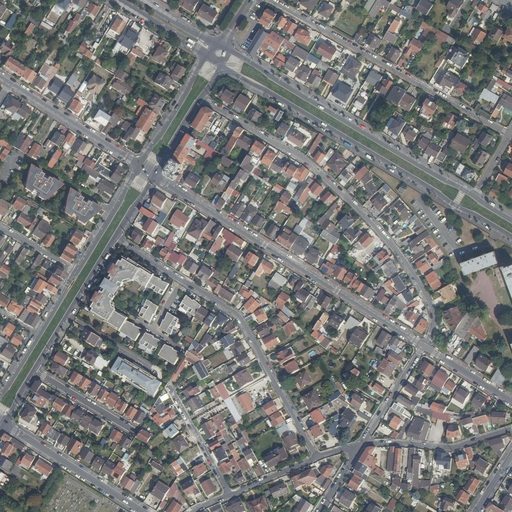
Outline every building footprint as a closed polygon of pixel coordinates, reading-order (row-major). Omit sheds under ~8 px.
[(56,0),(55,4),(64,9),(69,0),(56,0)] [(86,2),(83,0),(72,0),(69,5),(78,11),(82,9),(86,2)] [(193,11),(199,1),(197,0),(182,0),(181,3),(193,11)] [(303,0),(301,4),(306,6),(306,5),(312,8),(316,0),(303,0)] [(369,0),(363,10),(369,13),(376,0),(369,0)] [(389,3),(385,0),(376,0),(369,13),(374,16),(381,5),(382,6),(383,5),(387,7),(389,3)] [(432,6),(422,0),(420,0),(415,9),(414,12),(415,13),(417,10),(426,15),(432,6)] [(450,0),(446,7),(456,13),(462,3),(457,0),(450,0)] [(334,8),(325,3),(319,13),(327,18),(334,8)] [(90,4),(86,11),(84,10),(80,17),(79,19),(81,20),(82,21),(86,15),(88,16),(89,13),(95,17),(99,10),(90,4)] [(404,4),(401,9),(411,15),(415,9),(410,6),(409,7),(404,4)] [(482,18),(482,19),(482,20),(488,10),(488,9),(488,8),(481,4),(478,8),(484,12),(480,17),(482,18)] [(218,14),(205,6),(199,15),(213,23),(218,14)] [(456,13),(446,7),(444,11),(444,13),(452,18),(454,17),(456,13)] [(268,9),(264,15),(273,20),(277,14),(268,9)] [(405,19),(406,16),(409,18),(412,15),(411,15),(401,9),(399,11),(402,13),(400,15),(405,19)] [(492,12),(488,10),(482,20),(486,22),(492,12)] [(26,19),(16,13),(15,15),(19,17),(25,21),(26,19)] [(26,19),(25,21),(30,24),(34,27),(37,29),(41,23),(28,15),(26,19)] [(286,17),(283,15),(277,24),(283,27),(288,20),(286,18),(286,17)] [(272,21),(263,16),(260,22),(268,27),(272,21)] [(401,20),(396,17),(383,38),(394,44),(398,37),(392,33),(401,20)] [(118,36),(124,26),(116,21),(110,31),(118,36)] [(297,26),(290,21),(285,30),(292,34),(297,26)] [(423,21),(421,25),(431,31),(432,31),(434,27),(423,21)] [(61,41),(59,39),(58,41),(58,42),(63,44),(75,25),(70,22),(68,26),(64,33),(66,33),(61,41)] [(34,27),(30,24),(24,33),(28,36),(34,27)] [(499,28),(495,26),(489,35),(497,39),(495,42),(497,43),(503,33),(498,30),(499,28)] [(308,34),(298,27),(292,36),(306,44),(310,39),(306,37),(308,34)] [(444,45),(446,41),(452,44),(455,39),(444,33),(434,27),(432,31),(436,33),(435,35),(433,39),(444,45)] [(486,34),(477,28),(470,40),(474,42),(476,39),(481,41),(486,34)] [(260,29),(256,37),(264,42),(268,34),(260,29)] [(129,33),(124,30),(117,43),(130,51),(137,38),(129,33)] [(268,34),(264,42),(269,45),(278,50),(282,43),(284,39),(276,34),(274,38),(268,34)] [(379,39),(371,34),(366,42),(375,47),(379,39)] [(257,53),(259,49),(265,53),(269,45),(264,42),(256,37),(248,51),(256,56),(258,53),(257,53)] [(284,39),(282,43),(294,50),(296,45),(292,43),(289,41),(285,39),(285,38),(284,39)] [(411,41),(407,47),(417,53),(423,44),(413,38),(411,41)] [(14,48),(4,41),(0,46),(0,50),(3,53),(2,55),(8,59),(8,58),(14,48)] [(82,54),(81,54),(89,59),(92,55),(91,54),(88,52),(84,50),(87,45),(82,42),(77,51),(82,54)] [(323,42),(318,52),(329,59),(335,49),(323,42)] [(469,42),(466,46),(477,52),(479,48),(469,42)] [(117,43),(114,46),(127,54),(128,54),(130,51),(117,43)] [(278,50),(269,45),(265,53),(273,58),(278,50)] [(457,48),(452,45),(450,48),(444,58),(444,59),(456,65),(456,64),(462,68),(468,58),(466,56),(468,52),(458,46),(457,48)] [(401,53),(392,47),(386,56),(396,61),(401,53)] [(442,54),(435,65),(438,67),(439,66),(444,59),(444,58),(450,48),(447,47),(443,55),(442,54)] [(158,49),(152,58),(161,63),(167,54),(158,49)] [(142,59),(143,56),(141,55),(134,51),(132,50),(130,53),(142,61),(143,60),(142,59)] [(309,53),(308,55),(319,62),(320,60),(309,53)] [(122,65),(129,69),(135,59),(128,54),(122,65)] [(287,59),(279,54),(274,63),(281,68),(287,59)] [(301,63),(290,56),(285,65),(294,71),(297,66),(298,67),(301,63)] [(362,64),(350,57),(344,68),(355,75),(362,64)] [(8,59),(3,67),(19,77),(24,69),(16,63),(14,62),(8,58),(8,59)] [(53,63),(47,59),(31,85),(40,90),(42,87),(45,82),(42,81),(50,68),(53,63)] [(323,66),(321,68),(327,72),(329,69),(330,66),(320,60),(319,62),(318,63),(323,66)] [(311,70),(304,66),(297,77),(305,83),(308,77),(307,76),(311,70)] [(171,75),(172,75),(171,77),(169,80),(173,83),(176,84),(184,71),(177,67),(175,70),(172,68),(171,71),(173,72),(171,75)] [(502,72),(511,77),(511,71),(509,70),(504,67),(502,72)] [(52,69),(50,68),(42,81),(45,82),(42,87),(45,89),(48,84),(56,72),(52,69)] [(20,78),(29,83),(35,75),(26,69),(20,78)] [(318,87),(323,78),(320,76),(322,72),(316,69),(308,82),(318,87)] [(333,84),(338,75),(336,74),(333,71),(329,69),(327,72),(324,78),(333,84)] [(113,83),(111,88),(124,96),(126,98),(130,90),(127,88),(122,85),(123,83),(127,76),(118,70),(114,76),(113,77),(117,80),(115,84),(113,83)] [(376,72),(372,70),(366,80),(377,87),(379,83),(382,78),(375,73),(376,72)] [(449,90),(454,81),(458,83),(459,81),(461,77),(458,75),(457,77),(453,74),(450,78),(441,72),(436,82),(449,90)] [(331,91),(334,93),(339,84),(345,75),(341,73),(336,82),(331,91)] [(152,84),(167,93),(173,83),(169,80),(162,76),(160,74),(159,74),(152,84)] [(104,83),(93,76),(86,87),(97,94),(104,83)] [(497,80),(491,77),(484,88),(495,94),(498,89),(493,86),(497,80)] [(74,82),(69,78),(65,84),(71,87),(74,82)] [(381,85),(379,83),(377,87),(372,94),(382,100),(392,82),(388,80),(385,79),(381,85)] [(499,82),(497,80),(493,86),(498,89),(498,88),(499,88),(501,84),(511,90),(511,85),(508,84),(501,79),(499,82)] [(55,80),(48,90),(58,96),(63,88),(64,86),(55,80)] [(463,94),(468,86),(459,81),(458,83),(454,89),(463,94)] [(339,84),(334,93),(338,96),(341,97),(346,100),(351,91),(346,88),(344,86),(339,84)] [(392,101),(396,102),(399,104),(405,94),(402,92),(403,90),(399,87),(397,89),(394,88),(387,99),(392,101)] [(63,88),(58,96),(63,100),(63,101),(67,103),(72,94),(63,88)] [(231,104),(236,96),(224,88),(219,97),(231,104)] [(487,99),(495,104),(499,96),(495,94),(484,88),(479,96),(487,100),(487,99)] [(498,88),(498,89),(495,94),(499,96),(503,90),(499,88),(498,88)] [(79,98),(82,94),(77,92),(72,100),(73,101),(68,108),(77,114),(82,106),(76,103),(79,98)] [(235,105),(246,112),(253,100),(242,93),(235,105)] [(405,94),(399,104),(398,106),(408,113),(416,101),(405,94)] [(363,97),(360,95),(354,104),(361,108),(365,100),(363,99),(363,97)] [(135,101),(134,103),(145,110),(156,117),(158,113),(157,112),(163,103),(153,97),(148,105),(138,99),(136,102),(135,101)] [(502,97),(492,114),(496,116),(502,105),(511,110),(511,103),(505,99),(502,97)] [(422,110),(422,111),(419,115),(429,121),(438,106),(435,103),(429,100),(427,99),(424,104),(426,105),(422,110)] [(11,100),(5,110),(6,111),(9,112),(13,115),(15,113),(19,105),(11,100)] [(481,103),(479,102),(476,106),(489,114),(492,109),(487,107),(489,103),(483,100),(481,103)] [(30,112),(19,105),(15,113),(25,119),(30,112)] [(97,111),(91,120),(103,128),(112,115),(116,108),(114,107),(110,113),(109,112),(106,117),(97,111)] [(274,129),(277,131),(284,120),(288,114),(280,109),(278,111),(270,107),(268,110),(272,112),(270,116),(279,121),(274,129)] [(214,112),(207,108),(203,108),(192,127),(196,129),(200,132),(204,134),(206,135),(217,116),(213,114),(214,112)] [(248,117),(257,122),(261,115),(251,108),(250,110),(252,111),(248,117)] [(145,110),(139,119),(150,126),(156,117),(145,110)] [(448,127),(450,124),(453,125),(458,118),(450,113),(443,124),(448,127)] [(119,119),(112,115),(103,128),(100,133),(104,136),(109,127),(113,130),(119,119)] [(150,126),(139,119),(133,128),(137,131),(144,135),(150,126)] [(398,135),(406,122),(401,119),(399,123),(394,120),(388,129),(398,135)] [(120,129),(124,132),(128,125),(120,120),(119,123),(122,125),(120,129)] [(285,121),(284,120),(277,131),(285,136),(290,128),(287,126),(283,124),(285,121)] [(128,138),(131,140),(137,131),(133,128),(129,126),(128,127),(129,128),(129,129),(121,141),(124,143),(128,138)] [(244,130),(238,127),(233,136),(239,139),(241,134),(244,130)] [(200,132),(196,129),(191,136),(196,139),(200,132)] [(409,129),(405,136),(413,141),(417,133),(409,129)] [(293,130),(288,139),(293,142),(298,133),(293,130)] [(492,137),(484,132),(482,136),(479,140),(478,141),(486,146),(492,137)] [(308,139),(298,133),(293,142),(302,148),(308,139)] [(320,133),(320,134),(309,152),(310,153),(312,150),(313,151),(320,139),(323,135),(320,133)] [(464,154),(471,141),(457,133),(450,145),(451,146),(464,154)] [(54,134),(51,140),(59,145),(62,139),(54,134)] [(191,136),(188,134),(181,145),(190,150),(197,140),(196,139),(191,136)] [(241,134),(239,139),(237,143),(248,149),(253,141),(241,134)] [(74,139),(68,135),(64,142),(70,146),(74,139)] [(432,141),(422,135),(417,142),(427,149),(432,141)] [(435,135),(432,141),(427,149),(426,150),(425,151),(436,158),(440,151),(442,152),(445,148),(449,140),(444,137),(443,139),(435,135)] [(209,139),(206,136),(202,143),(209,147),(212,142),(215,138),(211,136),(209,139)] [(229,144),(234,147),(237,143),(239,139),(233,136),(229,144)] [(32,142),(26,138),(24,142),(18,151),(24,154),(26,151),(32,142)] [(24,142),(20,140),(15,149),(18,151),(24,142)] [(71,151),(76,143),(74,141),(69,150),(66,154),(65,154),(67,156),(71,151)] [(76,143),(71,151),(74,153),(77,150),(81,152),(84,146),(77,141),(76,143)] [(196,144),(207,151),(203,158),(210,163),(217,152),(213,150),(209,147),(202,143),(199,141),(196,144)] [(262,145),(257,141),(248,155),(251,157),(255,151),(261,154),(265,149),(262,146),(262,145)] [(224,156),(227,158),(231,152),(234,147),(229,144),(226,149),(224,148),(220,154),(224,156)] [(37,147),(34,145),(27,156),(31,158),(36,150),(36,149),(37,147)] [(190,150),(181,145),(175,154),(184,160),(192,165),(194,166),(200,157),(197,155),(194,160),(187,156),(189,152),(190,153),(190,154),(192,156),(194,153),(190,150)] [(2,154),(0,156),(0,160),(3,162),(11,149),(7,146),(6,148),(5,150),(2,154)] [(36,149),(36,150),(31,158),(34,160),(41,150),(37,147),(36,149)] [(445,148),(442,152),(447,155),(454,160),(457,156),(445,148)] [(61,151),(57,149),(47,164),(52,166),(61,151)] [(473,162),(480,167),(487,153),(480,149),(473,162)] [(43,151),(41,150),(34,160),(37,162),(43,151)] [(315,153),(312,158),(320,164),(324,158),(328,160),(334,152),(331,150),(327,154),(321,150),(317,155),(315,153)] [(276,158),(277,157),(268,151),(262,162),(266,164),(264,167),(269,170),(270,168),(276,158)] [(440,151),(436,158),(442,162),(447,155),(442,152),(440,151)] [(165,171),(166,175),(182,185),(184,182),(190,173),(194,166),(192,165),(183,179),(175,174),(177,171),(178,172),(179,170),(178,170),(184,160),(175,154),(165,171)] [(344,160),(337,154),(328,166),(338,175),(346,165),(342,162),(344,160)] [(251,157),(248,155),(241,167),(246,169),(253,158),(251,157)] [(78,156),(75,160),(77,162),(82,165),(85,160),(78,156)] [(227,158),(224,156),(221,162),(229,168),(232,163),(233,162),(227,158)] [(280,160),(276,158),(270,168),(281,174),(283,170),(287,164),(282,161),(282,162),(279,161),(280,160)] [(328,160),(324,158),(320,164),(323,166),(328,160)] [(85,160),(82,165),(90,170),(93,166),(96,162),(92,159),(89,163),(85,160)] [(98,184),(96,188),(100,191),(100,190),(103,191),(109,195),(114,188),(101,180),(100,180),(96,178),(98,175),(90,170),(82,165),(77,162),(74,166),(80,169),(79,171),(88,176),(87,178),(96,183),(96,182),(98,184)] [(232,163),(234,164),(245,171),(246,170),(246,169),(241,167),(241,166),(233,162),(232,163)] [(288,162),(287,164),(283,170),(294,177),(296,173),(298,169),(288,162)] [(350,164),(347,168),(350,174),(355,169),(350,164)] [(472,177),(474,172),(460,164),(455,172),(461,176),(461,177),(470,182),(472,177)] [(360,180),(361,179),(362,180),(366,175),(365,174),(369,170),(364,165),(361,168),(362,169),(355,176),(360,180)] [(93,166),(90,170),(98,175),(100,176),(102,172),(93,166)] [(301,169),(299,168),(298,169),(296,173),(294,177),(293,177),(301,182),(301,181),(302,182),(309,171),(303,166),(301,169)] [(117,168),(113,174),(104,169),(102,172),(100,176),(105,179),(106,178),(116,184),(121,176),(120,176),(123,171),(117,168)] [(347,168),(340,176),(344,179),(343,180),(347,183),(352,177),(350,175),(350,174),(347,168)] [(26,180),(29,182),(25,187),(24,190),(29,193),(30,192),(31,191),(38,195),(37,196),(37,198),(43,201),(44,199),(48,193),(50,194),(57,183),(51,179),(49,180),(47,178),(46,180),(45,181),(41,178),(41,177),(42,175),(39,173),(38,172),(32,169),(26,180)] [(246,170),(245,171),(242,177),(240,179),(245,183),(251,173),(249,172),(246,170)] [(367,174),(368,175),(372,180),(376,177),(377,177),(370,171),(367,174)] [(184,182),(195,188),(200,180),(190,173),(184,182)] [(235,176),(236,177),(229,187),(233,190),(240,179),(242,177),(236,173),(235,176)] [(495,180),(503,185),(507,178),(499,173),(495,180)] [(216,188),(221,192),(227,183),(226,182),(227,179),(228,178),(224,175),(223,178),(218,174),(213,183),(217,186),(216,188)] [(370,193),(366,196),(369,200),(377,193),(371,186),(373,184),(371,181),(372,180),(368,175),(362,181),(366,185),(364,186),(370,193)] [(302,188),(296,196),(297,197),(299,198),(312,180),(310,178),(302,188)] [(323,189),(312,180),(299,198),(301,200),(306,193),(307,194),(311,190),(318,196),(323,189)] [(347,191),(350,193),(356,186),(354,185),(353,187),(352,186),(347,191)] [(232,192),(239,196),(240,194),(233,190),(229,187),(225,193),(216,206),(221,210),(232,192)] [(502,195),(492,189),(489,195),(492,197),(493,196),(495,198),(495,199),(499,201),(500,199),(499,199),(502,195)] [(65,203),(67,205),(64,211),(63,213),(68,216),(69,216),(70,214),(76,218),(76,219),(76,221),(81,224),(82,222),(86,216),(89,218),(91,215),(96,207),(90,203),(89,204),(85,202),(84,203),(84,204),(79,202),(80,201),(81,199),(77,197),(77,195),(71,192),(65,203)] [(329,192),(322,200),(327,204),(330,200),(331,202),(335,198),(329,192)] [(157,193),(150,206),(162,214),(166,217),(167,217),(176,203),(173,201),(172,203),(157,193)] [(284,204),(286,205),(291,197),(285,193),(280,199),(282,200),(281,203),(284,205),(284,204)] [(379,194),(371,203),(375,207),(376,205),(377,206),(384,199),(379,194)] [(221,198),(217,196),(212,204),(216,206),(221,198)] [(17,199),(12,207),(22,212),(26,206),(26,205),(27,204),(17,199)] [(389,204),(384,199),(377,206),(382,211),(389,204)] [(10,207),(0,200),(0,213),(4,217),(10,207)] [(290,209),(278,201),(273,210),(280,214),(282,210),(290,215),(293,211),(290,209)] [(27,204),(26,205),(37,211),(39,208),(28,202),(27,204)] [(232,212),(239,217),(244,209),(242,208),(244,205),(242,203),(239,206),(237,204),(232,212)] [(336,203),(324,215),(315,225),(320,228),(323,230),(328,233),(333,227),(329,223),(330,222),(327,220),(333,212),(332,211),(338,205),(336,203)] [(400,203),(395,207),(404,218),(409,214),(400,203)] [(26,217),(31,209),(26,206),(22,212),(16,221),(26,227),(25,228),(30,231),(36,220),(31,217),(30,220),(26,217)] [(253,215),(256,211),(248,206),(245,210),(246,210),(241,218),(249,223),(254,215),(253,215)] [(40,213),(39,215),(42,217),(45,212),(39,208),(37,211),(40,213)] [(140,213),(150,220),(159,225),(161,226),(167,217),(166,217),(162,214),(159,219),(142,209),(140,213)] [(188,230),(193,222),(180,214),(175,222),(179,225),(178,226),(181,228),(182,226),(188,230)] [(260,228),(265,220),(257,215),(252,223),(260,228)] [(354,224),(345,216),(338,224),(346,232),(349,228),(354,224)] [(284,231),(277,240),(285,245),(285,244),(291,248),(299,236),(305,225),(308,221),(305,218),(304,218),(299,226),(297,225),(293,233),(292,232),(291,235),(284,231)] [(417,226),(412,229),(418,237),(427,231),(426,229),(417,218),(414,221),(417,226)] [(144,231),(152,236),(159,225),(150,220),(145,228),(146,229),(144,231)] [(211,221),(209,225),(202,236),(210,241),(213,237),(209,234),(208,234),(209,232),(213,226),(215,223),(211,221)] [(197,222),(189,234),(199,240),(201,238),(202,236),(209,225),(203,222),(202,224),(197,222)] [(48,231),(38,225),(32,234),(42,240),(47,233),(48,231)] [(272,225),(267,234),(273,238),(274,236),(276,238),(278,236),(276,234),(279,229),(272,225)] [(220,227),(206,249),(210,251),(219,236),(224,229),(220,227)] [(169,228),(168,231),(171,233),(163,246),(167,249),(177,233),(169,228)] [(358,230),(355,234),(349,228),(346,232),(343,235),(351,243),(362,234),(358,230)] [(69,242),(75,246),(83,235),(76,230),(69,242)] [(133,235),(134,236),(131,240),(138,244),(144,236),(136,230),(133,235)] [(225,246),(229,249),(231,245),(233,242),(236,237),(225,230),(223,234),(225,236),(223,238),(228,241),(225,246)] [(333,231),(330,234),(338,239),(342,236),(333,231)] [(409,244),(416,254),(424,249),(420,243),(426,238),(433,248),(437,245),(427,231),(418,237),(411,242),(409,244)] [(359,241),(366,248),(373,241),(366,234),(359,241)] [(155,236),(152,239),(158,243),(161,245),(163,241),(155,236)] [(210,251),(214,253),(223,240),(221,239),(222,237),(219,236),(210,251)] [(310,243),(299,236),(291,248),(295,250),(296,249),(304,253),(310,243)] [(154,245),(149,242),(151,239),(148,237),(146,240),(147,241),(143,247),(147,250),(147,248),(151,251),(154,245)] [(233,242),(243,247),(246,243),(236,237),(233,242)] [(40,245),(46,249),(51,242),(45,239),(40,245)] [(336,253),(339,247),(335,244),(325,259),(328,261),(330,259),(333,255),(332,255),(334,251),(336,253)] [(75,250),(67,245),(63,251),(71,256),(75,250)] [(231,245),(229,249),(225,255),(237,263),(243,253),(231,245)] [(437,245),(433,248),(431,250),(432,252),(436,249),(440,254),(442,253),(439,248),(437,245)] [(8,246),(4,254),(8,256),(12,249),(8,246)] [(353,246),(349,250),(355,256),(359,252),(353,246)] [(317,257),(319,253),(312,248),(308,254),(309,254),(306,259),(313,263),(314,263),(316,264),(319,258),(317,257)] [(27,252),(22,250),(13,265),(27,273),(28,272),(18,266),(27,252)] [(163,259),(167,262),(173,252),(170,250),(168,253),(163,250),(160,254),(164,257),(163,259)] [(434,265),(439,262),(432,252),(431,250),(426,253),(434,265)] [(495,251),(461,263),(466,274),(499,263),(495,251)] [(385,255),(382,252),(376,256),(374,257),(379,265),(382,263),(390,257),(387,253),(385,255)] [(70,257),(62,253),(59,258),(67,263),(70,257)] [(176,264),(177,263),(183,266),(187,260),(181,256),(180,258),(173,253),(169,260),(176,264)] [(253,267),(258,259),(250,254),(245,262),(253,267)] [(0,271),(5,275),(7,276),(9,271),(1,266),(0,264),(0,262),(3,257),(0,255),(0,271)] [(37,256),(35,260),(32,265),(28,272),(27,273),(31,276),(41,259),(37,256)] [(135,342),(142,330),(141,331),(134,327),(134,326),(134,325),(133,327),(125,322),(127,319),(121,315),(120,316),(114,312),(115,311),(112,309),(111,303),(114,297),(114,295),(118,288),(120,287),(124,282),(129,280),(133,282),(134,280),(139,284),(139,285),(145,289),(146,287),(154,291),(154,292),(162,296),(169,285),(169,284),(168,285),(161,281),(162,280),(161,280),(161,281),(154,276),(154,275),(129,259),(128,260),(123,258),(125,259),(123,263),(121,261),(117,267),(115,265),(109,274),(111,276),(108,281),(106,280),(101,288),(103,289),(100,294),(97,293),(92,302),(94,304),(91,309),(93,310),(91,313),(89,312),(89,313),(95,316),(94,317),(106,325),(107,323),(112,326),(111,328),(119,333),(128,336),(127,337),(135,341),(135,342)] [(194,275),(198,268),(190,263),(191,261),(189,260),(185,266),(187,267),(186,270),(194,275)] [(264,261),(256,275),(259,278),(264,271),(270,275),(274,268),(264,261)] [(325,261),(321,268),(329,273),(332,275),(336,268),(333,266),(334,264),(330,262),(329,264),(325,261)] [(426,263),(423,265),(420,261),(416,264),(423,273),(430,268),(426,263)] [(398,271),(391,262),(382,267),(388,277),(398,271)] [(511,264),(504,268),(504,266),(494,270),(501,289),(511,286),(511,290),(511,264)] [(238,269),(234,267),(228,277),(232,279),(238,269)] [(342,279),(347,272),(339,267),(334,275),(338,277),(338,276),(342,279)] [(64,273),(57,268),(53,275),(60,279),(62,281),(65,276),(64,273)] [(203,268),(198,277),(208,284),(214,274),(203,268)] [(214,274),(208,284),(207,285),(214,289),(213,292),(217,294),(222,288),(219,286),(220,284),(215,281),(220,274),(215,271),(214,274)] [(434,290),(442,285),(434,271),(426,276),(434,290)] [(52,274),(47,281),(37,275),(35,278),(40,281),(44,283),(46,285),(47,283),(50,285),(51,284),(55,286),(60,279),(53,275),(52,274)] [(351,286),(356,279),(349,274),(345,280),(348,283),(348,284),(351,286)] [(286,281),(276,275),(267,288),(271,290),(272,287),(275,289),(280,283),(283,285),(286,281)] [(398,277),(394,279),(398,286),(400,290),(401,292),(406,289),(398,277)] [(294,289),(298,283),(294,280),(290,287),(294,289)] [(40,281),(33,292),(37,294),(41,288),(44,283),(40,281)] [(304,303),(301,309),(305,311),(307,307),(313,297),(303,291),(307,284),(302,281),(295,292),(298,294),(296,297),(304,303)] [(355,289),(359,291),(364,285),(358,281),(354,287),(356,288),(355,289)] [(44,283),(41,288),(53,296),(56,291),(46,285),(44,283)] [(384,284),(382,286),(389,294),(392,292),(386,286),(384,284)] [(452,285),(441,289),(445,303),(457,300),(452,285)] [(244,286),(239,294),(246,298),(249,300),(255,294),(247,289),(244,287),(244,286)] [(374,292),(365,286),(360,293),(370,299),(374,292)] [(222,287),(222,288),(217,294),(230,302),(235,295),(222,287)] [(0,305),(3,308),(7,301),(8,301),(9,301),(12,295),(16,290),(13,288),(7,297),(1,293),(0,294),(0,305)] [(411,293),(408,289),(407,290),(398,295),(396,296),(403,303),(407,300),(409,302),(413,300),(409,294),(411,293)] [(29,290),(25,296),(40,305),(41,306),(45,299),(37,294),(33,292),(29,290)] [(386,296),(387,293),(382,290),(376,298),(387,305),(390,300),(385,297),(386,296)] [(282,293),(279,299),(286,304),(287,303),(290,298),(282,293)] [(396,296),(395,295),(393,298),(384,311),(389,314),(393,307),(394,305),(398,307),(400,309),(399,311),(401,312),(404,308),(405,306),(403,303),(396,296)] [(25,296),(22,301),(37,310),(40,305),(25,296)] [(323,296),(318,304),(325,309),(331,301),(323,296)] [(256,310),(262,303),(254,297),(249,303),(256,310)] [(313,297),(307,307),(310,309),(317,299),(313,297)] [(201,307),(186,298),(181,307),(187,312),(188,312),(195,317),(200,309),(201,307)] [(22,301),(18,307),(21,308),(23,310),(28,313),(33,316),(37,310),(22,301)] [(158,307),(147,301),(144,309),(143,308),(139,317),(150,323),(149,323),(153,315),(155,316),(154,315),(158,307)] [(419,305),(417,301),(407,307),(410,310),(419,305)] [(282,302),(278,309),(282,311),(284,307),(286,305),(282,302)] [(17,316),(19,313),(21,314),(23,310),(21,308),(21,309),(10,303),(6,309),(17,316)] [(457,306),(444,312),(448,322),(455,331),(454,334),(462,339),(463,338),(468,330),(475,319),(473,318),(468,315),(466,313),(464,317),(462,316),(457,306)] [(282,311),(281,312),(281,313),(289,320),(291,321),(293,316),(284,307),(282,311)] [(207,313),(200,309),(195,317),(194,317),(205,324),(211,314),(208,311),(207,313)] [(428,316),(425,309),(421,312),(423,314),(415,327),(417,328),(416,329),(422,334),(427,325),(428,323),(424,321),(428,316)] [(23,310),(21,314),(17,320),(22,323),(28,313),(23,310)] [(264,320),(262,316),(265,314),(264,313),(262,310),(255,314),(260,322),(264,320)] [(414,324),(419,316),(410,310),(409,312),(405,318),(414,324)] [(330,316),(325,312),(309,337),(310,337),(311,335),(316,340),(318,341),(322,337),(317,333),(322,323),(324,324),(330,316)] [(278,317),(286,323),(289,320),(281,313),(278,317)] [(168,314),(169,314),(165,322),(163,321),(164,322),(160,330),(171,336),(175,326),(177,327),(179,318),(168,314)] [(32,318),(29,317),(25,325),(32,330),(39,319),(33,316),(32,318)] [(220,316),(213,327),(216,329),(219,325),(222,326),(224,324),(226,325),(228,320),(220,316)] [(477,316),(475,319),(468,330),(472,333),(478,338),(479,337),(483,340),(487,336),(480,322),(477,316)] [(338,320),(335,318),(330,325),(339,331),(345,322),(339,318),(338,320)] [(351,318),(345,327),(355,333),(358,328),(360,324),(351,318)] [(296,332),(292,325),(294,324),(292,322),(287,325),(287,326),(284,328),(288,336),(296,332)] [(448,322),(446,323),(454,334),(455,331),(448,322)] [(6,324),(1,333),(8,337),(13,329),(6,324)] [(224,330),(222,332),(226,338),(230,336),(230,335),(237,331),(234,327),(233,327),(231,324),(224,330)] [(257,330),(261,338),(265,336),(265,335),(266,334),(265,331),(267,330),(265,325),(257,330)] [(352,338),(353,339),(352,342),(350,341),(348,344),(359,351),(362,346),(369,336),(358,328),(355,333),(352,338)] [(87,331),(82,339),(95,348),(100,339),(101,338),(88,330),(87,331)] [(472,333),(468,330),(463,338),(467,340),(472,333)] [(388,344),(392,338),(383,332),(377,343),(387,349),(389,345),(388,344)] [(199,333),(194,342),(192,345),(193,348),(195,351),(199,346),(197,345),(202,336),(199,333)] [(154,338),(153,339),(145,334),(139,345),(147,348),(146,349),(154,353),(161,342),(160,343),(153,339),(154,338)] [(210,337),(206,334),(199,346),(195,351),(197,355),(213,341),(214,340),(210,337)] [(16,347),(21,339),(14,335),(9,343),(16,347)] [(226,338),(221,341),(226,350),(230,348),(237,344),(231,335),(230,336),(226,338)] [(268,349),(279,344),(274,335),(264,341),(268,349)] [(325,340),(322,337),(318,341),(317,343),(326,351),(331,343),(326,340),(325,340)] [(0,338),(0,348),(4,350),(0,356),(7,360),(13,351),(9,348),(9,347),(8,346),(9,344),(5,341),(0,338)] [(100,339),(95,348),(99,350),(105,340),(101,338),(100,339)] [(296,350),(304,346),(300,338),(292,342),(296,350)] [(395,353),(400,356),(403,352),(406,348),(404,347),(402,352),(397,349),(401,343),(394,338),(389,345),(392,347),(391,348),(396,352),(395,353)] [(237,344),(230,348),(235,359),(238,357),(242,355),(241,354),(245,351),(240,342),(237,344)] [(175,365),(181,355),(180,356),(173,351),(173,350),(173,351),(165,346),(158,357),(167,361),(167,362),(175,365)] [(468,356),(463,363),(468,366),(479,349),(474,346),(468,356)] [(292,348),(276,354),(280,365),(296,359),(292,348)] [(384,353),(376,348),(373,352),(381,357),(384,353)] [(186,359),(185,360),(186,361),(195,366),(195,365),(199,361),(200,360),(197,355),(191,351),(190,353),(187,352),(184,357),(186,359)] [(59,353),(54,361),(63,367),(68,359),(59,353)] [(93,365),(95,363),(96,363),(95,365),(101,368),(103,364),(107,366),(107,365),(109,362),(110,361),(101,356),(100,355),(98,357),(91,353),(86,361),(93,365)] [(400,356),(395,353),(389,362),(395,366),(399,361),(401,357),(400,356)] [(246,354),(238,358),(238,357),(235,359),(238,364),(240,363),(242,367),(251,363),(246,354)] [(486,372),(492,363),(481,355),(474,365),(486,372)] [(120,357),(113,370),(119,373),(118,374),(149,392),(149,391),(155,395),(162,382),(156,379),(157,378),(126,360),(126,361),(120,357)] [(184,357),(170,380),(174,382),(177,376),(179,377),(186,365),(184,364),(186,361),(185,360),(186,359),(184,357)] [(389,362),(383,359),(376,370),(388,378),(395,366),(389,362)] [(200,363),(195,365),(202,380),(209,376),(208,374),(206,371),(204,372),(202,368),(204,367),(202,363),(200,360),(199,361),(200,363)] [(295,362),(285,367),(290,376),(300,370),(295,362)] [(421,367),(423,368),(421,372),(424,374),(423,376),(428,379),(434,368),(424,362),(421,367)] [(51,370),(63,377),(67,371),(54,363),(51,370)] [(195,366),(192,368),(200,381),(202,380),(195,365),(195,366)] [(224,365),(208,374),(209,376),(213,384),(215,386),(229,378),(223,368),(225,366),(224,365)] [(349,378),(352,380),(359,372),(355,370),(351,372),(352,373),(349,378)] [(240,388),(252,381),(250,377),(249,377),(245,371),(233,377),(240,388)] [(295,378),(298,382),(295,384),(298,390),(311,383),(306,372),(295,378)] [(428,389),(438,395),(441,390),(446,382),(445,382),(448,377),(445,375),(446,374),(443,372),(442,374),(439,372),(438,372),(432,382),(428,389)] [(78,387),(83,378),(74,373),(73,375),(71,377),(71,378),(72,379),(70,382),(78,387)] [(428,379),(423,376),(417,386),(414,384),(412,387),(419,391),(424,395),(428,389),(432,382),(428,379)] [(92,384),(83,378),(78,387),(86,391),(88,388),(89,389),(92,384)] [(332,391),(336,389),(330,378),(326,380),(332,391)] [(446,382),(441,390),(448,394),(449,393),(449,392),(453,385),(447,381),(446,382)] [(338,382),(335,384),(341,396),(344,393),(338,382)] [(369,387),(382,395),(385,390),(372,382),(369,387)] [(31,392),(35,394),(46,401),(54,405),(57,399),(60,395),(56,393),(52,399),(44,394),(41,392),(43,389),(40,387),(42,384),(40,383),(35,384),(31,392)] [(95,397),(101,389),(93,384),(88,393),(95,397)] [(221,384),(216,387),(221,397),(223,402),(228,399),(222,386),(221,384)] [(405,390),(414,397),(410,403),(416,407),(418,404),(424,395),(419,391),(418,392),(408,386),(405,390)] [(191,387),(183,392),(187,399),(195,394),(193,390),(191,387)] [(466,392),(459,388),(453,398),(464,405),(470,394),(467,391),(466,392)] [(218,399),(221,405),(224,403),(223,402),(221,397),(220,398),(215,389),(210,391),(215,400),(218,399)] [(105,403),(110,395),(103,391),(98,399),(105,403)] [(310,411),(321,405),(314,392),(303,398),(310,411)] [(191,401),(186,403),(193,414),(203,408),(199,400),(206,396),(204,393),(197,398),(191,401)] [(338,393),(329,398),(331,402),(337,399),(338,399),(340,396),(341,396),(338,393)] [(36,405),(42,408),(46,401),(35,394),(31,401),(36,404),(36,405)] [(113,410),(120,399),(112,394),(106,404),(109,406),(109,407),(113,410)] [(245,414),(253,409),(251,405),(249,402),(251,401),(247,394),(237,399),(245,414)] [(352,398),(354,399),(351,404),(359,409),(364,402),(364,401),(355,395),(352,398)] [(340,396),(338,399),(347,405),(349,402),(340,396)] [(396,405),(394,404),(391,409),(408,419),(409,420),(412,415),(401,408),(403,406),(404,406),(413,412),(416,407),(410,403),(400,396),(397,401),(398,402),(396,405)] [(480,409),(485,401),(477,396),(472,404),(480,409)] [(162,419),(163,420),(168,416),(170,419),(175,416),(169,405),(165,408),(159,398),(153,409),(158,415),(162,419)] [(57,399),(54,405),(53,407),(58,410),(57,411),(61,414),(67,405),(57,399)] [(224,403),(225,404),(228,409),(228,410),(232,418),(235,422),(239,420),(230,404),(231,404),(228,399),(223,402),(224,403)] [(337,399),(331,402),(338,414),(343,418),(339,424),(339,425),(347,430),(354,418),(344,411),(348,405),(347,405),(338,399),(337,399)] [(128,406),(120,401),(115,409),(123,414),(128,406)] [(268,404),(262,407),(263,410),(265,410),(266,411),(268,409),(270,408),(273,413),(277,411),(273,402),(268,404)] [(225,404),(197,419),(200,425),(211,419),(217,416),(219,414),(228,409),(225,404)] [(67,405),(61,414),(70,419),(76,410),(67,405)] [(445,411),(447,408),(445,406),(440,405),(437,413),(443,414),(445,411)] [(28,407),(21,419),(29,424),(36,412),(28,407)] [(133,420),(137,412),(131,408),(126,416),(133,420)] [(141,425),(146,416),(147,417),(149,414),(140,408),(138,412),(139,412),(134,420),(141,425)] [(419,408),(418,412),(431,416),(431,418),(446,422),(448,416),(443,414),(437,413),(428,411),(422,409),(419,408)] [(314,423),(324,418),(319,409),(310,414),(314,423)] [(82,418),(84,415),(77,410),(72,419),(80,425),(83,419),(82,418)] [(358,412),(356,414),(369,422),(371,420),(358,412)] [(279,413),(269,419),(274,428),(274,427),(274,428),(276,431),(286,425),(279,413)] [(490,416),(488,416),(489,422),(500,423),(501,422),(506,422),(506,415),(491,413),(490,416)] [(155,417),(156,418),(153,420),(159,427),(161,426),(158,423),(160,421),(162,419),(158,415),(155,417)] [(217,416),(211,419),(219,432),(221,436),(226,444),(228,447),(231,445),(223,430),(225,429),(222,424),(220,425),(217,420),(219,419),(217,416)] [(479,417),(471,417),(473,424),(474,426),(476,426),(482,424),(482,422),(487,421),(487,423),(488,426),(490,426),(489,422),(488,416),(487,416),(479,417)] [(89,420),(85,417),(83,419),(80,425),(79,426),(84,429),(85,427),(89,430),(94,421),(90,418),(89,420)] [(467,418),(459,418),(462,427),(473,424),(471,417),(467,418)] [(238,435),(237,436),(239,441),(244,439),(241,433),(238,427),(235,422),(232,418),(229,420),(231,424),(230,424),(234,429),(238,435)] [(356,420),(354,418),(347,430),(349,431),(356,420)] [(396,430),(401,422),(395,418),(389,426),(396,430)] [(401,429),(400,431),(398,434),(395,440),(394,440),(395,440),(401,441),(403,435),(407,425),(408,425),(411,421),(409,420),(408,419),(405,424),(401,429)] [(410,429),(409,429),(407,437),(423,443),(429,424),(414,419),(410,429)] [(98,435),(103,426),(95,421),(90,430),(98,435)] [(213,426),(210,421),(202,426),(208,437),(207,438),(208,440),(214,436),(213,433),(215,432),(212,427),(213,426)] [(44,424),(39,431),(47,437),(51,430),(52,429),(44,424)] [(288,430),(286,425),(276,431),(278,435),(288,430)] [(315,440),(324,435),(319,427),(318,425),(309,430),(315,440)] [(172,426),(165,432),(171,439),(179,433),(172,426)] [(445,439),(451,440),(451,438),(455,439),(462,437),(459,427),(454,429),(448,428),(445,439)] [(60,436),(51,430),(47,437),(52,439),(51,440),(56,443),(60,436)] [(122,436),(114,431),(109,438),(118,444),(122,436)] [(137,438),(146,444),(150,436),(142,431),(137,438)] [(241,433),(244,439),(245,441),(247,443),(250,442),(244,432),(241,433)] [(293,434),(281,441),(290,456),(296,453),(294,449),(293,447),(298,444),(293,434)] [(1,441),(8,446),(16,451),(21,454),(23,449),(29,452),(29,451),(5,435),(1,441)] [(62,435),(58,443),(65,448),(70,440),(62,435)] [(183,436),(181,437),(188,448),(190,447),(183,436)] [(219,444),(220,443),(222,446),(226,444),(221,436),(218,438),(214,440),(216,443),(209,446),(212,451),(220,446),(219,444)] [(173,442),(181,453),(188,448),(181,437),(177,440),(173,442)] [(502,438),(488,442),(501,459),(503,455),(499,451),(500,449),(505,447),(502,438)] [(118,446),(126,450),(131,443),(124,439),(122,442),(121,441),(118,446)] [(67,449),(77,455),(82,446),(73,440),(67,449)] [(107,442),(103,440),(99,446),(103,449),(107,442)] [(85,446),(78,457),(89,464),(94,456),(86,451),(92,443),(89,441),(85,446)] [(231,445),(228,447),(233,457),(237,455),(231,445)] [(16,451),(8,446),(2,453),(7,457),(8,457),(8,456),(11,458),(16,451)] [(150,447),(147,449),(153,455),(156,453),(150,447)] [(376,447),(368,447),(359,462),(368,468),(382,477),(385,473),(374,466),(376,462),(374,460),(375,458),(371,456),(372,456),(371,455),(376,447)] [(388,470),(395,471),(397,449),(397,447),(391,447),(391,451),(389,451),(388,470)] [(467,454),(470,464),(471,468),(475,467),(473,461),(474,460),(470,448),(466,449),(467,454)] [(219,462),(226,458),(222,449),(214,453),(219,462)] [(401,480),(396,480),(394,479),(394,484),(398,486),(406,492),(412,490),(413,474),(416,449),(411,449),(409,480),(410,480),(409,485),(401,484),(401,480)] [(420,463),(421,463),(422,458),(421,458),(418,457),(418,452),(419,449),(416,449),(413,474),(418,475),(420,463)] [(256,461),(250,450),(242,454),(248,465),(256,461)] [(283,450),(271,456),(275,464),(287,458),(283,450)] [(434,453),(433,464),(446,465),(446,462),(450,462),(450,459),(447,459),(447,455),(434,453)] [(459,468),(470,464),(467,454),(456,458),(459,468)] [(26,457),(22,455),(15,466),(19,468),(22,464),(26,457)] [(26,457),(22,464),(28,468),(34,460),(33,460),(34,459),(31,457),(30,458),(27,456),(26,457)] [(264,460),(269,468),(275,464),(271,456),(264,460)] [(1,457),(0,457),(0,464),(9,471),(14,464),(6,459),(5,460),(1,457)] [(104,462),(98,457),(92,466),(99,470),(104,462)] [(236,462),(234,458),(231,460),(219,466),(223,474),(229,470),(228,468),(234,466),(235,469),(233,470),(234,473),(236,472),(240,470),(237,464),(236,462)] [(178,466),(183,463),(180,459),(169,467),(173,474),(173,473),(176,478),(183,473),(178,466)] [(244,459),(237,464),(240,470),(242,473),(249,468),(244,459)] [(478,474),(482,476),(489,465),(480,459),(477,463),(480,465),(476,472),(478,474)] [(151,466),(161,472),(165,467),(162,464),(161,465),(154,461),(151,466)] [(46,481),(52,470),(39,462),(34,470),(40,473),(39,474),(41,476),(42,475),(44,476),(42,478),(46,481)] [(116,468),(107,462),(101,472),(111,477),(112,476),(116,468)] [(368,468),(359,462),(352,472),(355,474),(361,478),(368,468)] [(203,465),(198,467),(194,469),(195,471),(193,472),(197,479),(205,474),(204,473),(207,472),(203,465)] [(322,475),(328,478),(334,468),(330,465),(324,467),(320,473),(322,475)] [(119,470),(116,468),(112,476),(120,481),(124,473),(119,470)] [(292,480),(296,488),(301,486),(317,479),(322,475),(320,473),(316,468),(302,474),(302,476),(292,480)] [(234,473),(233,474),(238,484),(245,481),(241,473),(238,475),(236,472),(234,473)] [(361,478),(355,474),(353,476),(355,477),(350,485),(358,489),(364,480),(361,478)] [(413,474),(412,490),(423,488),(427,487),(431,487),(432,482),(420,481),(420,485),(417,485),(418,475),(413,474)] [(331,481),(328,478),(322,475),(317,479),(315,481),(322,486),(326,489),(331,481)] [(463,491),(470,495),(472,493),(473,493),(479,482),(472,478),(465,488),(463,491)] [(126,479),(121,486),(130,492),(134,484),(126,479)] [(210,480),(201,485),(208,496),(216,492),(210,480)] [(140,483),(137,481),(134,484),(130,492),(128,494),(131,496),(133,494),(140,483)] [(193,493),(195,497),(200,494),(194,482),(193,481),(182,487),(187,497),(193,493)] [(159,483),(152,494),(163,501),(164,498),(169,490),(159,483)] [(169,490),(164,498),(168,500),(174,493),(178,491),(173,483),(169,490)] [(284,484),(271,490),(275,498),(288,493),(284,484)] [(438,495),(438,485),(431,487),(431,491),(430,492),(438,495)] [(316,495),(320,492),(316,487),(312,490),(316,495)] [(350,508),(357,497),(347,491),(340,502),(350,508)] [(470,495),(463,491),(457,499),(466,504),(471,496),(470,495)] [(511,499),(507,496),(499,509),(504,511),(510,511),(511,510),(511,499)] [(262,511),(269,508),(263,497),(248,503),(252,511),(262,511)] [(455,501),(446,498),(441,510),(445,511),(447,511),(448,511),(450,507),(452,508),(454,508),(456,502),(455,501)] [(304,499),(297,510),(300,511),(307,511),(312,505),(304,499)] [(396,500),(389,511),(391,511),(393,511),(399,502),(396,500)] [(182,507),(173,501),(171,505),(166,511),(178,511),(179,511),(182,507)] [(241,502),(228,508),(229,511),(242,511),(245,511),(241,502)] [(504,511),(499,509),(491,503),(487,509),(490,511),(491,509),(496,511),(504,511)]
